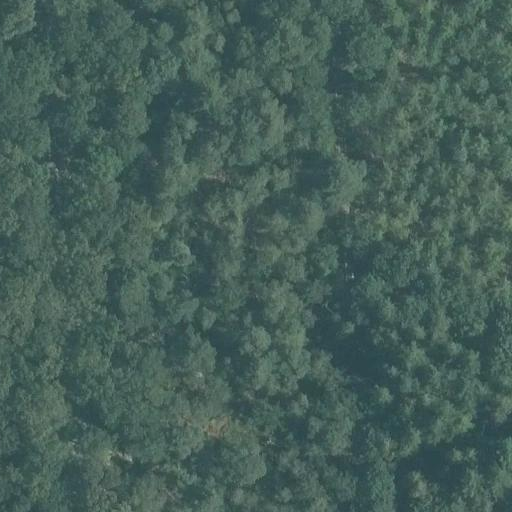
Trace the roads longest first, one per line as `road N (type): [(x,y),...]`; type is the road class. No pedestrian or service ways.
road 1 (track): [(366,511),(333,0)]
road 2 (secondary): [(77,511),(44,0)]
